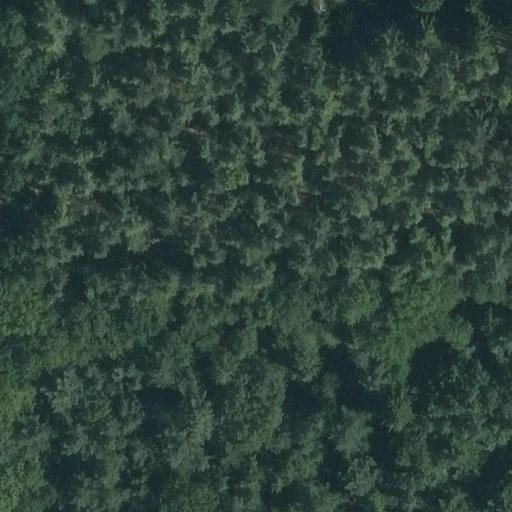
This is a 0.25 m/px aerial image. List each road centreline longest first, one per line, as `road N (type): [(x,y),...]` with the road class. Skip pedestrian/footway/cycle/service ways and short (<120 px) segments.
road 1 (track): [(12,511),(2,0)]
road 2 (track): [(14,312),(511,270)]
